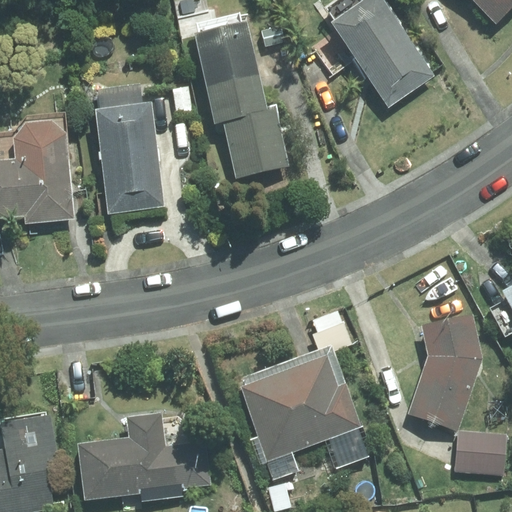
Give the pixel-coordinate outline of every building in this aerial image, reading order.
[(363,0),(331,21),(388,108),(435,78),(383,0),(363,0)] [(511,0),(468,0),(496,28),(511,12),(511,0)] [(236,178),(290,165),(276,105),(269,107),(248,18),(194,31),(216,123),(223,121),(236,178)] [(152,56),(165,54),(164,45),(151,47),(152,56)] [(332,46),(320,53),(328,64),(339,57),(332,46)] [(168,116),(184,114),(181,88),(165,90),(168,116)] [(109,214),(166,207),(153,101),(96,108),(109,214)] [(75,220),(68,133),(54,120),(28,122),(15,137),(17,160),(0,161),(0,219),(25,218),(25,224),(75,220)] [(459,430),(484,358),(475,313),(423,324),(430,355),(410,412),(459,430)] [(266,463),(362,428),(346,384),(339,387),(327,355),(238,388),(266,463)] [(167,447),(163,413),(127,417),(129,437),(79,443),(86,501),(141,494),(142,502),(185,497),(184,489),(212,486),(207,442),(167,447)] [(0,511),(29,511),(57,508),(50,464),(61,462),(55,416),(3,423),(7,450),(0,450),(0,511)] [(506,436),(458,432),(454,473),(503,477),(506,436)] [(360,477),(369,503),(415,488),(406,461),(360,477)] [(269,485),(276,511),(292,507),(286,481),(269,485)]
